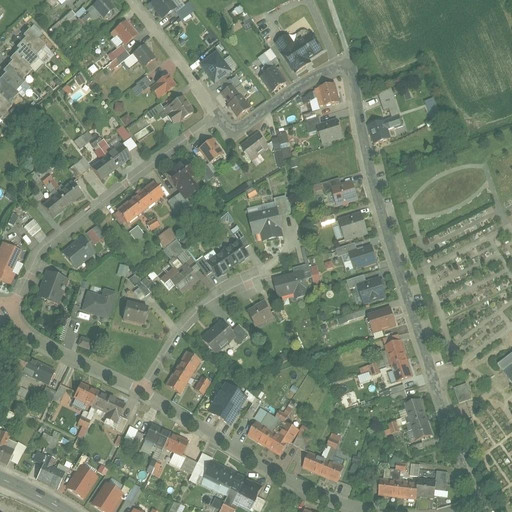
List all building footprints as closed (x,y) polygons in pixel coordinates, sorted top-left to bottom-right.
[(97,13),(103,20),(115,9),(107,0),(99,0),(85,13),(90,18),(97,13)] [(155,0),(149,5),(161,20),(172,12),(167,6),(173,0),(155,0)] [(188,3),(176,13),(182,21),(195,10),(188,3)] [(236,15),(242,11),(238,5),(232,9),(236,15)] [(83,25),(90,18),(85,13),(78,19),(83,25)] [(126,22),(110,35),(113,39),(116,37),(124,47),(138,36),(126,22)] [(289,36),(275,45),(284,58),(283,59),(292,72),(293,71),(294,74),(311,63),(309,60),(324,51),(312,33),(310,34),(308,32),(306,31),(304,31),(302,31),(299,32),(298,34),(297,35),(296,39),(296,41),(297,44),(294,45),(289,36)] [(44,48),(28,32),(22,37),(25,39),(16,48),(18,51),(9,60),(11,63),(2,73),(4,75),(0,79),(0,115),(2,118),(12,107),(9,105),(18,95),(15,93),(24,84),(22,81),(31,72),(28,69),(37,60),(35,58),(44,48)] [(129,58),(123,62),(128,69),(138,62),(143,69),(156,60),(145,46),(129,58)] [(125,52),(121,47),(111,54),(115,60),(125,52)] [(282,64),(270,49),(264,54),(275,67),(276,69),(282,64)] [(129,58),(125,52),(115,60),(119,65),(123,62),(129,58)] [(216,52),(199,65),(213,85),(231,72),(216,52)] [(262,77),(274,92),(287,83),(276,69),(275,67),(262,77)] [(149,89),(157,100),(176,87),(168,76),(149,89)] [(146,77),(135,85),(141,93),(152,85),(146,77)] [(218,88),(222,93),(232,86),(237,83),(233,77),(218,88)] [(323,106),(340,102),(336,85),(319,89),(323,106)] [(228,105),(238,119),(250,110),(240,96),(239,96),(232,86),(222,93),(221,94),(229,104),(228,105)] [(195,113),(183,97),(164,112),(159,114),(167,124),(170,122),(174,128),(195,113)] [(432,97),(423,101),(431,120),(440,116),(432,97)] [(164,112),(159,105),(145,115),(149,122),(159,114),(164,112)] [(124,126),(131,120),(125,114),(118,120),(124,126)] [(369,126),(374,144),(391,138),(388,129),(403,125),(400,116),(369,126)] [(318,126),(324,143),(342,137),(337,120),(318,126)] [(122,127),(116,132),(124,143),(130,138),(122,127)] [(77,149),(92,139),(87,132),(72,142),(77,149)] [(258,134),(239,148),(251,163),(269,149),(258,134)] [(223,154),(213,139),(198,150),(208,165),(210,163),(223,154)] [(278,139),(271,140),(274,153),(281,152),(278,139)] [(91,167),(101,181),(131,159),(121,145),(111,151),(103,140),(96,145),(100,150),(94,154),(99,161),(91,167)] [(182,160),(163,174),(174,188),(175,187),(180,194),(184,200),(186,198),(197,190),(188,178),(193,174),(182,160)] [(80,162),(74,165),(82,176),(88,172),(80,162)] [(208,165),(199,171),(207,182),(215,177),(213,174),(217,172),(210,163),(208,165)] [(68,170),(76,181),(82,176),(74,165),(68,170)] [(41,206),(52,219),(82,195),(71,181),(41,206)] [(164,196),(153,182),(116,211),(127,224),(164,196)] [(357,199),(353,183),(332,189),(337,204),(357,199)] [(26,197),(34,207),(44,198),(36,188),(26,197)] [(180,194),(173,198),(182,210),(184,213),(192,207),(186,198),(184,200),(180,194)] [(173,198),(167,203),(175,215),(182,210),(173,198)] [(278,211),(250,217),(255,236),(263,235),(264,243),(284,239),(278,211)] [(362,215),(340,222),(346,240),(367,233),(362,215)] [(30,237),(41,229),(32,219),(22,227),(30,237)] [(149,231),(157,228),(155,223),(146,226),(149,231)] [(135,242),(143,236),(136,226),(127,232),(135,242)] [(167,229),(155,238),(162,248),(174,239),(167,229)] [(92,230),(86,235),(95,246),(100,241),(92,230)] [(81,237),(61,254),(76,271),(96,254),(81,237)] [(161,250),(167,259),(171,256),(173,258),(181,251),(173,240),(161,250)] [(242,242),(208,265),(218,280),(252,257),(242,242)] [(0,246),(0,283),(1,282),(10,287),(15,275),(12,274),(22,252),(2,243),(0,246)] [(376,262),(372,248),(351,254),(355,268),(376,262)] [(124,278),(127,267),(118,265),(115,275),(124,278)] [(201,282),(189,267),(173,280),(185,295),(201,282)] [(68,281),(46,272),(36,298),(58,306),(68,281)] [(277,281),(281,299),(297,295),(298,299),(311,296),(305,274),(277,281)] [(126,282),(142,299),(155,287),(145,277),(139,282),(133,275),(126,282)] [(381,279),(359,286),(365,303),(387,296),(381,279)] [(103,298),(89,294),(85,310),(108,317),(115,294),(106,291),(103,298)] [(125,301),(121,322),(148,327),(151,305),(125,301)] [(268,303),(250,312),(259,330),(278,321),(268,303)] [(391,310),(370,317),(374,330),(395,324),(391,310)] [(59,316),(54,333),(63,336),(68,319),(59,316)] [(223,321),(203,339),(217,354),(237,336),(223,321)] [(76,347),(87,350),(89,341),(78,338),(76,347)] [(405,350),(402,343),(388,347),(399,380),(413,375),(409,365),(405,350)] [(186,350),(165,386),(179,394),(200,358),(186,350)] [(10,353),(3,369),(48,388),(55,371),(10,353)] [(511,355),(498,366),(511,384),(511,355)] [(365,374),(358,376),(359,384),(366,383),(365,374)] [(209,382),(201,377),(194,389),(202,394),(209,382)] [(247,398),(225,384),(208,412),(230,426),(247,398)] [(398,392),(403,390),(402,385),(387,390),(391,402),(400,399),(398,392)] [(466,385),(453,389),(459,404),(472,400),(466,385)] [(80,386),(73,400),(92,409),(99,394),(80,386)] [(56,394),(53,400),(60,403),(66,390),(59,387),(56,394)] [(56,394),(45,389),(40,399),(51,404),(53,400),(56,394)] [(99,394),(92,409),(106,415),(103,421),(114,426),(116,426),(119,418),(125,406),(99,394)] [(424,409),(421,401),(407,406),(418,439),(433,434),(430,426),(424,409)] [(274,416),(281,422),(290,412),(283,406),(274,416)] [(251,421),(253,410),(247,409),(244,419),(251,421)] [(127,422),(119,418),(116,426),(114,426),(112,431),(121,435),(127,422)] [(394,422),(388,424),(390,429),(383,431),(385,437),(397,433),(394,422)] [(258,423),(250,436),(259,441),(273,450),(281,455),(289,442),(258,423)] [(128,427),(122,439),(130,443),(136,431),(128,427)] [(188,443),(151,427),(145,441),(182,458),(188,443)] [(8,435),(0,431),(0,459),(7,462),(12,450),(3,446),(8,435)] [(52,432),(50,437),(41,434),(35,449),(50,455),(55,442),(58,443),(61,436),(52,432)] [(139,447),(143,437),(137,434),(132,445),(139,447)] [(298,434),(292,446),(303,452),(309,440),(298,434)] [(344,468),(311,454),(305,468),(313,472),(328,478),(338,482),(344,468)] [(48,459),(38,478),(57,488),(64,474),(50,468),(53,461),(48,459)] [(262,487),(211,462),(204,476),(230,489),(222,506),(233,511),(235,511),(243,496),(255,502),(262,487)] [(418,478),(418,465),(410,465),(409,477),(418,478)] [(68,489),(83,498),(96,478),(81,468),(68,489)] [(420,480),(419,487),(418,495),(434,497),(436,482),(420,480)] [(383,481),(381,495),(390,496),(407,499),(417,500),(418,495),(419,487),(383,481)] [(92,504),(104,511),(108,511),(120,493),(105,484),(92,504)] [(212,499),(208,511),(216,511),(220,501),(212,499)] [(180,511),(182,507),(171,502),(166,511),(180,511)]
